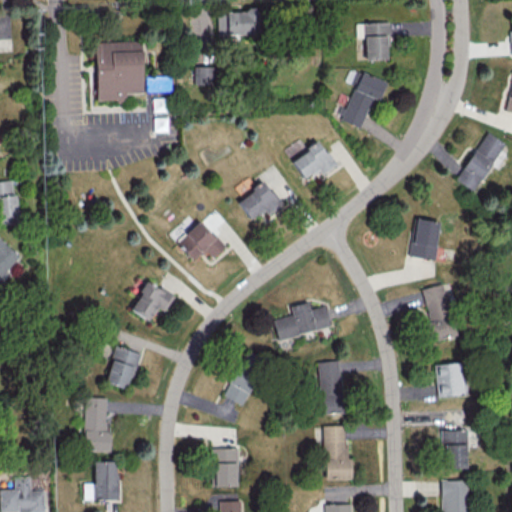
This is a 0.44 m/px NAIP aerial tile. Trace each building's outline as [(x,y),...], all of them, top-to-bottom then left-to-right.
[(216,11),(216,34),(259,33),(259,9),(216,11)] [(363,59),(387,58),(386,21),(354,22),(354,37),(363,37),(363,59)] [(136,40),(138,90),(121,91),(122,97),(93,98),(91,42),(136,40)] [(213,66),(194,65),(192,83),(212,85),(213,66)] [(358,127),(371,97),(377,99),(385,81),(360,70),(339,119),(358,127)] [(454,179),(472,190),(502,141),(484,131),(454,179)] [(302,178),(316,168),(320,173),(334,164),(317,139),(289,159),(302,178)] [(0,223),(14,223),(13,179),(0,179),(0,223)] [(235,200),(249,219),(263,209),(267,214),(280,204),(262,180),(235,200)] [(407,255),(433,258),(437,220),(414,218),(413,231),(409,230),(407,255)] [(190,259),(204,248),(210,256),(221,247),(200,219),(174,239),(190,259)] [(18,254),(0,239),(0,279),(6,272),(5,270),(18,254)] [(128,308),(147,320),(155,306),(161,310),(171,295),(146,279),(128,308)] [(420,287),(428,321),(423,322),(427,341),(455,335),(443,282),(420,287)] [(276,339),(329,325),(324,304),(308,308),(306,300),(288,305),(290,314),(271,318),(276,339)] [(103,381),(126,389),(138,352),(114,345),(103,381)] [(321,413),(342,411),(336,359),(315,361),(321,413)] [(461,394),(459,361),(433,363),(435,395),(461,394)] [(105,396),(83,396),(82,450),(109,450),(109,420),(105,420),(105,396)] [(321,425),(323,478),(350,477),(349,456),(344,456),(343,424),(321,425)] [(441,467),(465,467),(464,428),(440,429),(441,467)] [(235,485),(235,447),(211,447),(212,486),(235,485)] [(82,499),(117,498),(116,460),(92,460),(93,482),(82,482),(82,499)] [(0,488),(0,511),(43,511),(42,489),(28,489),(28,475),(12,476),(12,488),(0,488)] [(465,511),(465,478),(439,479),(439,511),(465,511)] [(214,511),(237,511),(238,499),(214,500),(214,511)] [(323,511),(349,511),(349,503),(323,503),(323,511)]
